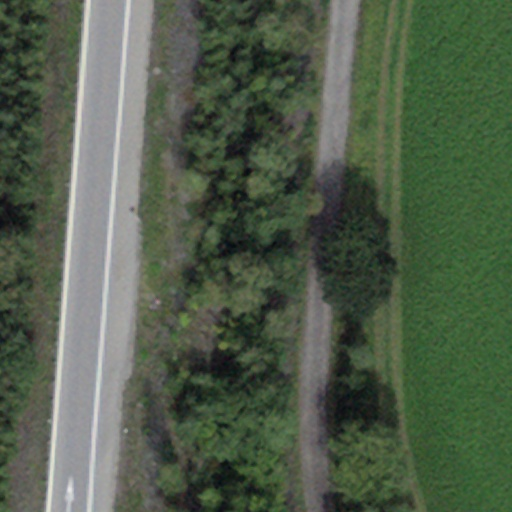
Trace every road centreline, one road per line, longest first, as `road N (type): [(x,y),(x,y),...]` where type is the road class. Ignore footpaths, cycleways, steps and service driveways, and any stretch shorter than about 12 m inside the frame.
road 1 (trunk): [(68,511),(108,0)]
road 2 (track): [(320,511),(315,423),(345,0)]
